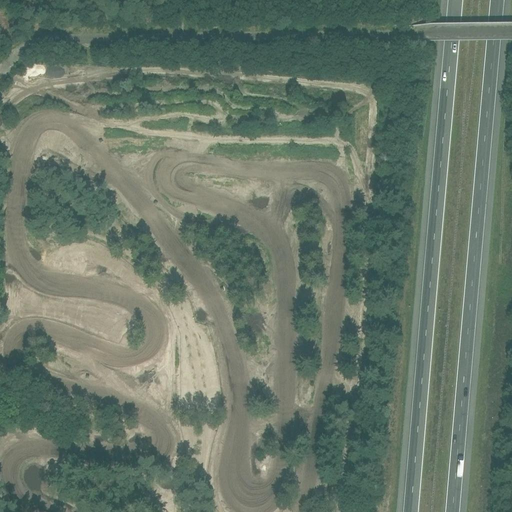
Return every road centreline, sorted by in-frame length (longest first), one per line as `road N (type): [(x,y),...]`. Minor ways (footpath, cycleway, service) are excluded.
road 1 (track): [(337,511),(356,373),(369,96),(344,84),(145,70),(26,92),(0,119)]
road 2 (unclassified): [(0,71),(36,43),(56,39),(511,32)]
road 3 (motorway): [(455,0),(410,511)]
road 4 (motorway): [(450,511),(495,0)]
road 5 (track): [(368,183),(324,161),(163,171),(121,152),(0,139)]
